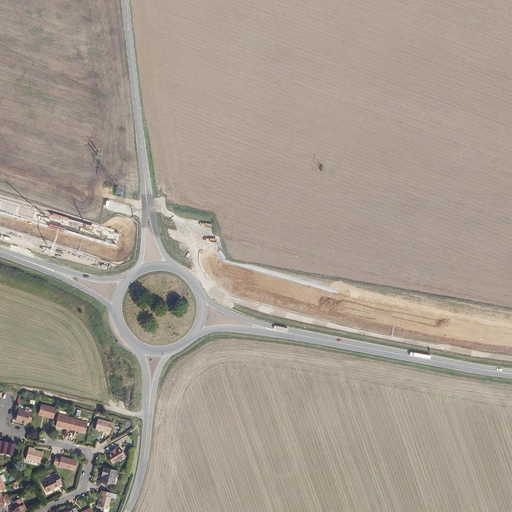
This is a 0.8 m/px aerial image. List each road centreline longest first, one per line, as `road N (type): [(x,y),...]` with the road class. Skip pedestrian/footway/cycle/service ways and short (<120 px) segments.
road 1 (primary): [(272,329),(511,373)]
road 2 (tertiary): [(146,200),(124,0)]
road 3 (residential): [(35,511),(80,491),(90,452),(47,441)]
road 4 (track): [(19,388),(148,416)]
